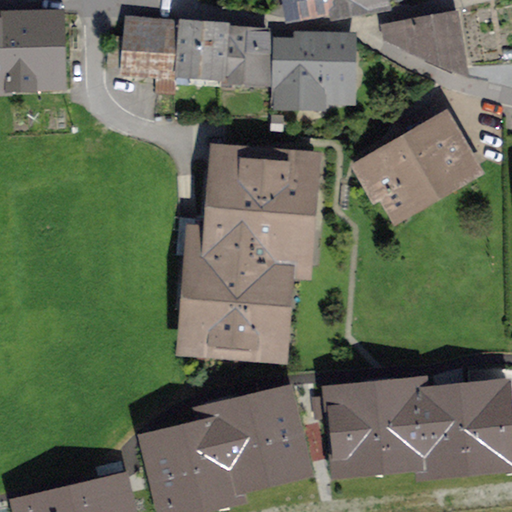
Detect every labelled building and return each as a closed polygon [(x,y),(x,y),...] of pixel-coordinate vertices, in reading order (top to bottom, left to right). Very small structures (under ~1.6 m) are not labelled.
[(288,0),(292,18),(312,15),(312,16),(333,13),(331,0),(288,0)] [(331,0),(333,13),(385,3),(384,0),(331,0)] [(0,88),(54,87),(54,23),(52,23),(52,14),(3,15),(3,24),(0,23),(0,88)] [(457,16),(384,28),(386,39),(455,69),(466,67),(457,16)] [(176,84),(180,23),(181,21),(125,18),(124,38),(111,37),(109,66),(160,72),(159,92),(176,94),(176,84)] [(192,76),(222,78),(226,31),(227,28),(180,23),(176,84),(191,85),(192,76)] [(226,31),(222,78),(222,82),(236,83),(237,73),(269,75),(267,34),(226,31)] [(345,97),(346,40),(299,39),(299,46),(278,46),(277,105),(323,106),(323,96),(345,97)] [(395,152),(389,143),(370,154),(375,163),(371,165),(398,211),(471,169),(444,123),(395,152)] [(217,240),(199,239),(191,342),(274,349),(281,264),(298,265),(306,165),(223,159),(217,240)] [(41,318),(43,340),(67,338),(65,316),(41,318)] [(423,381),(329,390),(337,475),(422,467),(423,477),(511,468),(511,435),(507,383),(424,391),(423,381)] [(307,475),(287,392),(203,412),(205,421),(142,436),(160,511),(199,511),(240,502),(237,492),(307,475)] [(132,511),(125,480),(14,506),(15,511),(132,511)]
